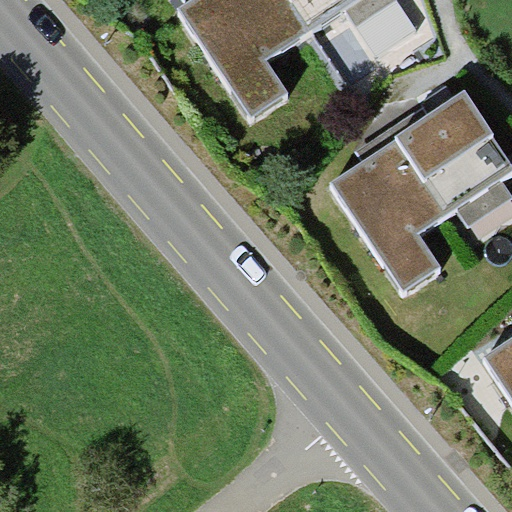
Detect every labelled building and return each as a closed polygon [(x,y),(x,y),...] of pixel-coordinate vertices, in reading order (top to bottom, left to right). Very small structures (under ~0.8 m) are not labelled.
[(311,30),(291,0),(188,0),(171,11),(245,124),(292,93),(269,57),(311,30)] [(291,0),(311,30),(348,6),(358,20),(388,0),(291,0)] [(395,141),(442,216),(508,175),(461,100),(395,141)] [(442,216),(395,141),(322,187),(394,301),(438,273),(414,234),(442,216)] [(511,339),(478,361),(511,415),(511,339)]
